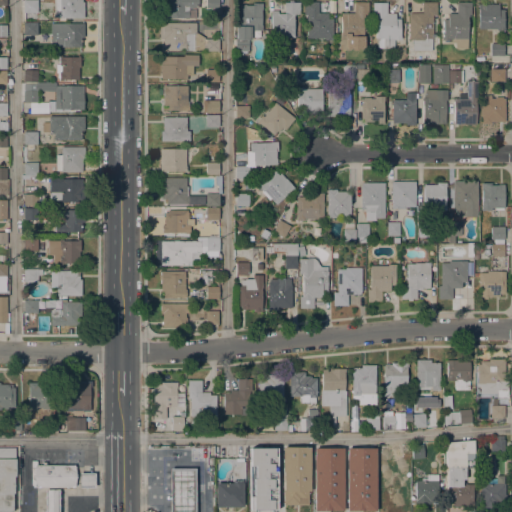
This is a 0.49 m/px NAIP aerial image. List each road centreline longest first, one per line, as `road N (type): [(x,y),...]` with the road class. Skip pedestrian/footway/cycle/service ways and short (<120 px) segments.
road 1 (residential): [(511,329),(414,329),(185,353),(0,349)]
road 2 (secondary): [(120,308),(119,14)]
road 3 (residential): [(511,152),(324,151)]
